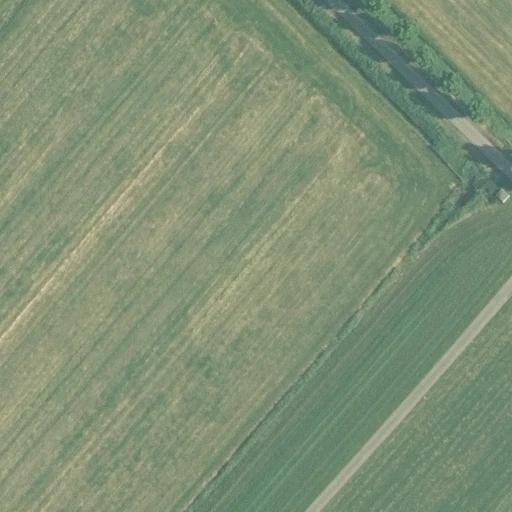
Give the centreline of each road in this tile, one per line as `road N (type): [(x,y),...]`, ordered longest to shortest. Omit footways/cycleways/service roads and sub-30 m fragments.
road 1 (unclassified): [(511,288),(314,511)]
road 2 (unclassified): [(511,167),(339,0)]
